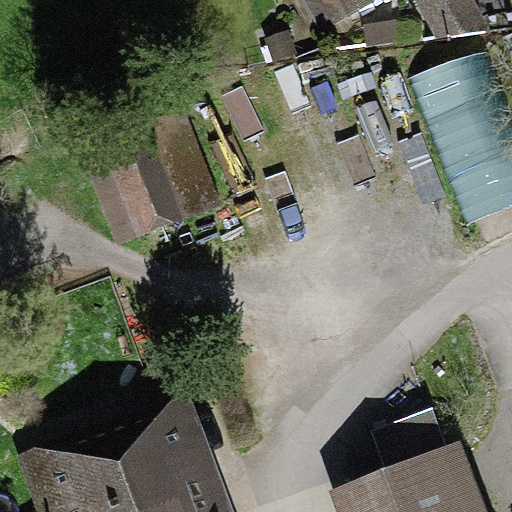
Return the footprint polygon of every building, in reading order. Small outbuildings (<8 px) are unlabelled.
[(309,0),(327,31),(353,16),(381,0),(309,0)] [(426,0),(448,39),(487,31),(470,0),(426,0)] [(180,100),(95,132),(128,219),(158,208),(163,222),(218,200),(180,100)] [(201,511),(172,433),(53,474),(66,511),(201,511)] [(469,511),(450,460),(365,491),(373,511),(469,511)]
